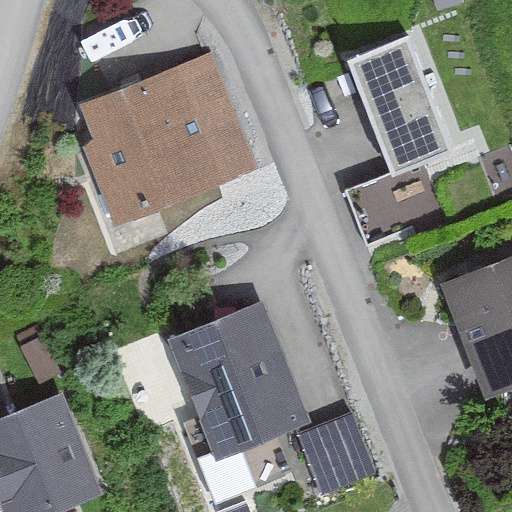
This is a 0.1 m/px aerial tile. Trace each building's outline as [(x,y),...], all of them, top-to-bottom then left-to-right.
[(459,147),(412,35),(350,61),(398,173),(459,147)] [(98,144),(88,148),(116,224),(252,173),(208,56),(83,102),(98,144)] [(408,229),(386,175),(344,192),(366,246),(408,229)] [(511,380),(511,256),(445,283),(487,390),(511,380)] [(310,420),(266,301),(177,333),(221,453),(310,420)] [(42,511),(97,491),(60,394),(12,412),(0,381),(0,493),(7,511),(42,511)] [(370,465),(347,414),(297,436),(320,488),(370,465)]
